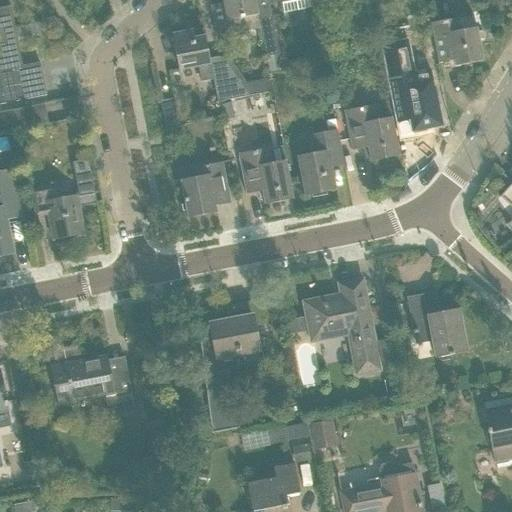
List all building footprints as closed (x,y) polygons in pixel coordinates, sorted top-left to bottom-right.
[(222,0),(223,3),(210,6),(214,25),(216,36),(256,28),(260,28),(258,17),(254,0),(222,0)] [(267,0),(268,2),(277,0),(279,0),(282,13),(312,7),(310,0),(267,0)] [(310,0),(312,7),(314,14),(327,12),(324,0),(310,0)] [(0,71),(8,70),(15,102),(45,96),(38,63),(21,66),(10,6),(0,8),(0,71)] [(270,14),(258,17),(260,28),(262,41),(266,57),(278,54),(275,39),(270,14)] [(438,14),(429,15),(431,23),(440,22),(438,14)] [(430,24),(434,44),(438,63),(454,60),(455,67),(482,61),(475,27),(460,30),(458,18),(440,22),(431,23),(430,24)] [(192,31),(171,35),(178,70),(198,67),(201,82),(213,80),(209,59),(207,53),(204,37),(194,39),(192,31)] [(406,39),(381,44),(399,139),(431,133),(430,129),(441,127),(438,114),(430,70),(413,74),(406,39)] [(227,55),(209,59),(213,80),(217,102),(272,91),(270,80),(247,85),(227,55)] [(160,102),(165,128),(179,125),(173,99),(160,102)] [(230,104),(220,106),(223,123),(233,121),(230,104)] [(343,113),(345,124),(349,143),(365,140),(369,160),(398,154),(391,120),(376,123),(373,107),(343,113)] [(0,127),(14,125),(11,111),(0,112),(0,127)] [(334,119),(325,121),(328,133),(337,131),(334,119)] [(179,125),(165,128),(168,144),(185,140),(182,125),(179,125)] [(297,157),(301,176),(305,195),(335,190),(329,161),(342,159),(337,131),(328,133),(309,137),(313,154),(297,157)] [(267,150),(238,155),(240,167),(244,187),(260,184),(264,203),(293,198),(289,178),(286,162),(283,147),(267,150)] [(47,214),(52,241),(84,234),(79,207),(96,203),(88,160),(72,163),(79,196),(77,196),(77,195),(56,199),(54,186),(31,190),(36,216),(47,214)] [(215,206),(229,203),(230,203),(222,163),(194,168),(196,178),(179,181),(187,218),(216,212),(215,206)] [(0,254),(11,253),(3,216),(23,212),(19,192),(18,186),(15,169),(0,172),(0,254)] [(303,303),(307,323),(311,342),(329,339),(328,333),(347,329),(356,375),(379,370),(362,280),(338,285),(341,301),(325,304),(322,299),(303,303)] [(433,314),(429,293),(406,298),(413,332),(429,329),(435,359),(467,352),(461,323),(463,323),(460,309),(433,314)] [(212,338),(199,340),(204,375),(222,372),(233,370),(231,357),(259,352),(254,327),(266,325),(262,300),(236,305),(239,318),(228,320),(209,324),(212,338)] [(298,318),(286,321),(288,333),(300,331),(298,318)] [(57,406),(75,402),(73,395),(85,392),(86,396),(104,393),(108,417),(134,412),(127,372),(110,375),(106,356),(80,361),(77,348),(52,353),(55,370),(58,370),(59,377),(51,379),(57,406)] [(222,372),(204,375),(212,434),(233,430),(222,372)] [(511,410),(486,415),(493,452),(496,469),(509,467),(511,461),(511,410)] [(331,419),(309,424),(314,450),(336,446),(331,419)] [(305,423),(280,428),(282,440),(307,436),(305,423)] [(307,444),(291,447),(295,463),(310,460),(307,444)] [(246,484),(247,488),(251,511),(290,511),(289,504),(287,504),(285,496),(299,494),(293,464),(273,468),(275,478),(246,484)] [(340,493),(342,501),(343,511),(360,511),(386,507),(386,511),(421,511),(414,475),(398,479),(396,467),(391,464),(382,466),(379,470),(381,485),(340,493)] [(440,495),(431,497),(432,506),(442,504),(440,495)] [(18,511),(35,511),(34,501),(18,503),(18,511)]
